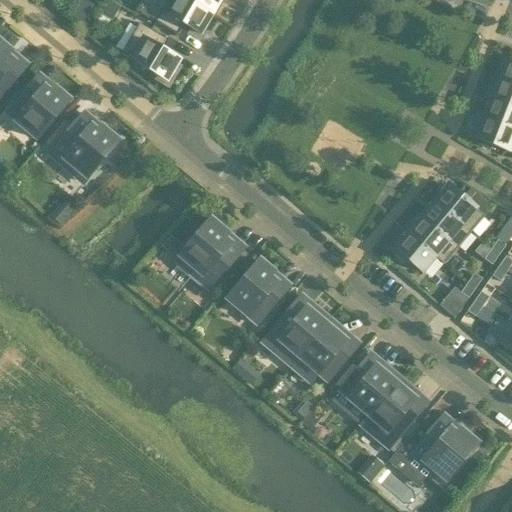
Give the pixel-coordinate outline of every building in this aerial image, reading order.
[(211,16),(185,0),(157,0),(154,7),(161,12),(155,23),(177,35),(183,25),(200,35),(211,16)] [(185,0),(211,16),(220,0),(185,0)] [(179,68),(176,66),(178,62),(161,52),(168,42),(138,24),(120,55),(154,75),(151,78),(155,80),(154,81),(155,82),(156,81),(163,85),(162,86),(163,87),(164,86),(168,88),(170,84),(171,85),(171,84),(170,83),(173,79),(174,79),(175,78),(174,77),(176,73),(177,73),(178,72),(177,72),(179,68)] [(0,44),(0,96),(14,80),(4,72),(12,63),(5,57),(9,52),(0,44)] [(492,80),(511,87),(511,59),(501,55),(495,70),(501,73),(498,81),(492,79),(492,80)] [(511,109),(511,87),(492,80),(488,89),(493,91),(490,101),(511,109)] [(67,101),(55,91),(51,95),(44,89),(36,99),(26,91),(7,114),(36,138),(67,101)] [(511,109),(490,101),(482,120),(511,131),(511,109)] [(81,184),(116,142),(101,129),(97,134),(80,120),(49,156),(81,184)] [(511,131),(482,120),(475,139),(511,154),(511,131)] [(434,203),(470,234),(484,218),(447,187),(434,203)] [(470,234),(434,203),(421,219),(457,250),(470,234)] [(457,250),(421,219),(414,227),(409,223),(403,231),(444,265),(457,250)] [(226,235),(210,221),(176,263),(208,290),(239,253),(222,239),(226,235)] [(444,265),(403,231),(402,231),(407,235),(401,242),(396,238),(386,251),(401,264),(404,260),(421,274),(434,258),(443,266),(444,265)] [(490,251),(498,257),(505,247),(497,241),(490,251)] [(498,257),(490,251),(483,261),(491,267),(498,257)] [(511,262),(505,258),(498,267),(506,273),(511,264),(511,262)] [(257,324),(277,301),(267,293),(275,284),(268,278),(272,273),(259,263),(228,300),(257,324)] [(506,273),(498,267),(491,277),(499,283),(506,273)] [(466,285),(475,290),(482,280),(473,275),(466,285)] [(475,290),(466,285),(460,294),(468,300),(475,290)] [(473,303),(481,309),(488,299),(480,293),(473,303)] [(481,309),(473,303),(466,313),(475,319),(481,309)] [(262,344),(290,368),(329,322),(317,312),(313,316),(306,310),(298,320),(288,312),(262,344)] [(329,322),(290,368),(318,392),(345,360),(336,352),(344,342),(337,336),(340,332),(329,322)] [(511,326),(507,324),(496,343),(511,353),(511,326)] [(398,380),(370,356),(358,370),(348,382),(331,402),(359,426),(398,380)] [(341,376),(348,382),(358,370),(351,365),(341,376)] [(398,380),(359,426),(388,450),(415,418),(405,410),(413,401),(406,394),(410,390),(398,380)] [(417,488),(428,475),(441,486),(476,445),(460,432),(456,436),(440,422),(426,439),(415,430),(387,463),(417,488)]
